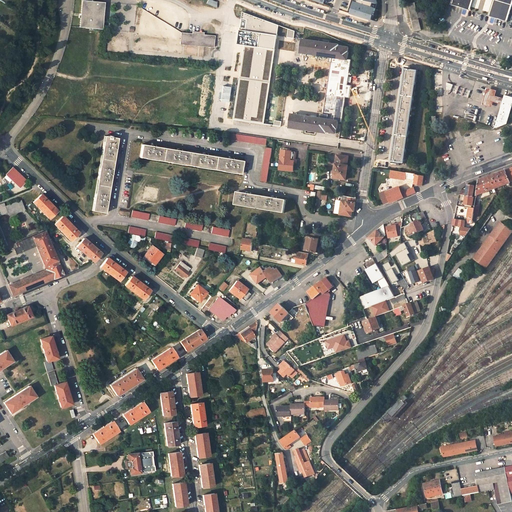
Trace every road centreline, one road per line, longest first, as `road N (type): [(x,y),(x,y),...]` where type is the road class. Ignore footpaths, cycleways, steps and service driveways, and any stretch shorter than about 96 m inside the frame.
road 1 (residential): [(112,220),(127,136),(137,134),(256,153),(250,185),(299,194),(310,220),(364,229)]
road 2 (unclassified): [(439,187),(450,217),(428,322),(327,446),(329,459),(378,507)]
road 3 (residential): [(384,44),(364,229)]
road 4 (residential): [(86,227),(221,335)]
road 5 (residential): [(66,0),(43,91),(4,144)]
road 6 (residential): [(511,451),(411,474),(378,507)]
road 7 (residential): [(175,369),(197,511)]
road 8 (secondary): [(251,0),(384,44)]
road 9 (residential): [(86,425),(46,293)]
road 10 (unclassified): [(256,310),(364,229)]
road 11 (secondary): [(384,44),(511,82)]
road 12 (residential): [(256,310),(273,439)]
road 13 (secondary): [(511,73),(387,35)]
road 14 (residential): [(112,220),(230,243)]
